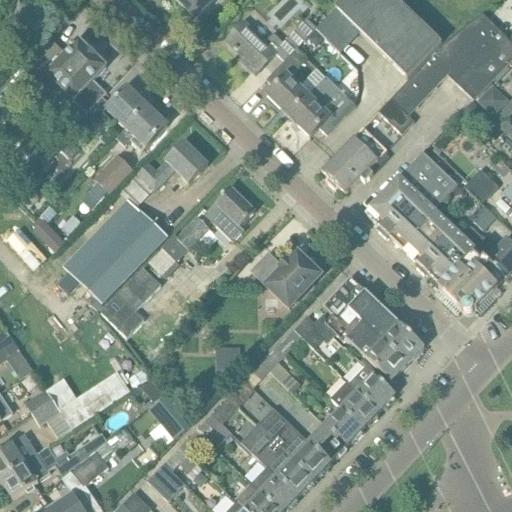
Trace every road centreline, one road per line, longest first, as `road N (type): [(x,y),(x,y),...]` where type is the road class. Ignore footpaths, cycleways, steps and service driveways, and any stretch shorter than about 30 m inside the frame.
road 1 (unclassified): [(485,367),(105,0)]
road 2 (unclassified): [(485,367),(347,511)]
